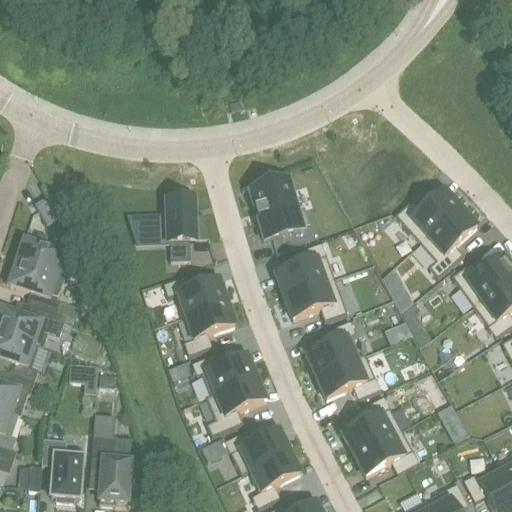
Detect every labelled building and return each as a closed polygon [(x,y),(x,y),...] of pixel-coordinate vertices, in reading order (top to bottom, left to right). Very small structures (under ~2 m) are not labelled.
[(375,210),(359,221),(364,230),(392,219),(415,199),(406,185),(422,174),(409,162),(405,164),(389,139),(365,154),(377,172),(371,176),(380,190),(368,198),(375,210)] [(285,190),(247,202),(261,248),(298,237),(296,229),(304,227),(299,210),(291,212),(285,190)] [(413,206),(394,222),(419,250),(459,215),(443,196),(421,215),(413,206)] [(45,204),(34,209),(46,230),(57,224),(45,204)] [(162,221),(149,221),(149,247),(170,246),(170,259),(170,268),(190,267),(190,262),(189,263),(188,245),(208,245),(203,227),(204,227),(202,218),(200,218),(203,226),(194,226),(193,206),(166,207),(166,219),(162,220),(162,221)] [(459,215),(419,250),(435,268),(428,274),(437,285),(463,262),(455,252),(476,233),(459,215)] [(16,269),(63,284),(63,283),(56,281),(64,259),(43,252),(47,241),(37,238),(33,249),(24,246),(16,269)] [(302,270),(275,280),(284,303),(334,285),(321,249),(298,258),(302,270)] [(471,269),(451,283),(473,314),(511,285),(511,276),(502,262),(478,279),(471,269)] [(56,306),(63,284),(16,269),(13,277),(10,276),(6,289),(9,290),(9,291),(37,301),(33,312),(65,323),(56,319),(60,308),(56,306)] [(166,276),(155,279),(158,289),(169,285),(166,276)] [(186,283),(163,291),(167,303),(176,300),(185,323),(226,309),(218,285),(190,294),(186,283)] [(334,285),(284,303),(292,327),(319,317),(324,329),(347,320),(334,285)] [(511,285),(473,314),(495,344),(511,331),(511,325),(508,319),(511,316),(511,285)] [(193,346),(183,349),(188,362),(211,354),(207,342),(234,332),(226,309),(185,323),(193,346)] [(405,326),(414,320),(419,316),(414,309),(401,319),(405,326)] [(58,344),(65,323),(33,312),(30,324),(1,314),(1,316),(0,315),(0,338),(43,353),(47,340),(58,344)] [(332,349),(306,360),(316,383),(365,362),(364,361),(360,362),(351,342),(355,339),(350,327),(327,337),(332,349)] [(389,350),(411,340),(403,328),(383,336),(389,350)] [(42,354),(43,353),(0,338),(0,364),(15,369),(11,380),(34,388),(38,376),(31,374),(38,352),(42,354)] [(511,343),(500,350),(511,371),(511,343)] [(214,361),(191,370),(196,383),(201,381),(210,402),(205,404),(205,405),(255,384),(245,361),(219,372),(214,361)] [(365,362),(316,383),(326,406),(352,395),(357,406),(380,396),(365,362)] [(72,370),(71,378),(97,380),(98,372),(72,370)] [(416,385),(422,396),(436,388),(431,378),(416,385)] [(444,396),(458,388),(453,379),(439,387),(444,396)] [(29,401),(34,388),(11,380),(7,392),(0,389),(0,414),(20,421),(27,400),(29,401)] [(117,381),(100,380),(100,381),(99,393),(111,394),(116,395),(117,381)] [(214,427),(206,430),(211,443),(243,430),(238,418),(265,407),(255,384),(205,405),(214,427)] [(367,426),(342,439),(353,461),(401,436),(383,403),(361,415),(367,426)] [(20,422),(20,421),(0,414),(0,453),(15,458),(16,458),(11,456),(15,445),(10,443),(18,422),(20,422)] [(246,437),(224,448),(240,482),(250,477),(288,458),(277,436),(252,448),(246,437)] [(401,436),(353,461),(365,484),(391,470),(397,481),(418,469),(401,436)] [(102,476),(98,510),(114,511),(115,507),(127,508),(128,499),(131,499),(132,485),(129,485),(131,462),(113,460),(115,443),(93,441),(90,475),(102,476)] [(66,447),(43,445),(42,467),(42,471),(53,472),(51,502),(56,503),(56,507),(67,508),(73,508),(73,504),(79,505),(83,463),(83,458),(65,456),(66,447)] [(0,475),(9,479),(15,458),(0,453),(0,475)] [(288,458),(250,477),(261,499),(251,504),(255,511),(264,511),(279,504),(274,493),(299,480),(288,458)] [(511,461),(496,470),(511,500),(511,461)] [(474,481),(463,487),(474,509),(485,503),(490,511),(511,511),(511,500),(496,470),(495,470),(497,474),(477,485),(474,481)] [(39,497),(41,473),(30,472),(27,496),(39,497)] [(467,511),(456,491),(423,508),(424,511),(467,511)]
